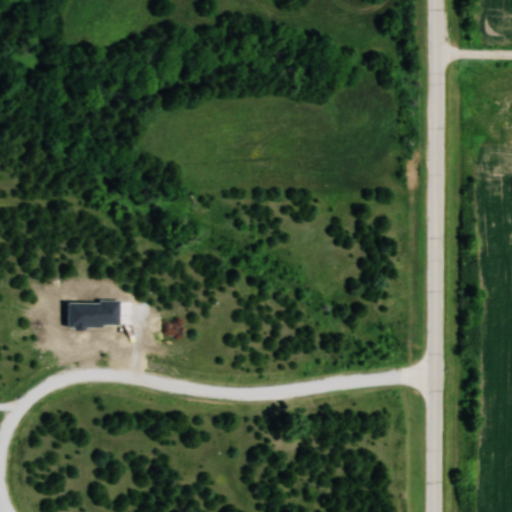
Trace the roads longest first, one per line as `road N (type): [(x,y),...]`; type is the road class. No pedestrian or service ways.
road 1 (residential): [(0,495),(1,439),(14,411),(74,369),(232,393),(435,372)]
road 2 (tertiary): [(433,511),(434,0)]
